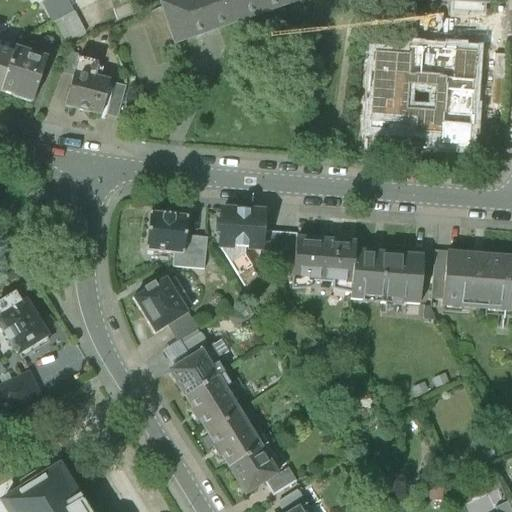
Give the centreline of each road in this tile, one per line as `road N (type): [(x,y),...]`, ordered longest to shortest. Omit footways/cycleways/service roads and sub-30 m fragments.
road 1 (residential): [(511,203),(93,163)]
road 2 (residential): [(203,511),(115,371),(86,300),(93,163)]
